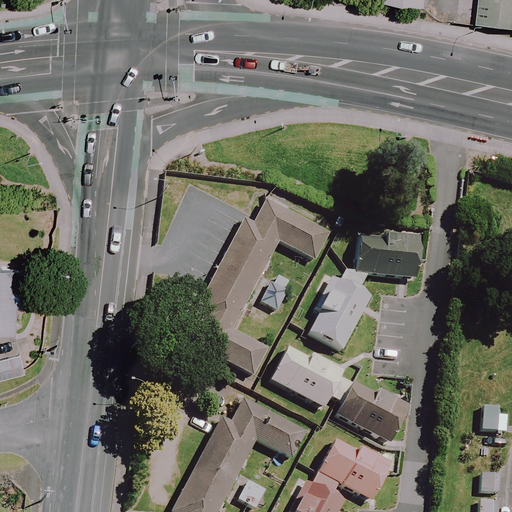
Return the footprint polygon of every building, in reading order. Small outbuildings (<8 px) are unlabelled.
[(511,0),(479,0),(478,16),(511,19),(511,0)] [(326,237),(261,204),(251,224),(243,220),(179,344),(250,381),(265,352),(230,334),(275,248),(311,266),(326,237)] [(416,282),(419,240),(354,237),(352,278),(375,280),(416,282)] [(0,252),(0,327),(18,329),(23,265),(0,263),(0,252)] [(368,302),(329,281),(312,313),(318,316),(305,339),(338,356),(368,302)] [(288,293),(269,284),(255,314),(274,323),(288,293)] [(304,362),(286,353),(269,386),(320,412),(340,374),(307,357),(304,362)] [(0,380),(26,375),(22,356),(0,360),(0,380)] [(406,411),(352,386),(335,423),(388,448),(406,411)] [(217,511),(253,445),(291,465),(298,451),(303,453),(310,439),(240,402),(229,423),(220,418),(170,511),(217,511)] [(387,466),(332,441),(314,480),(370,504),(387,466)] [(332,493),(308,480),(290,511),(338,511),(345,499),(332,493)] [(253,511),(263,493),(244,484),(233,504),(249,511),(253,511)]
